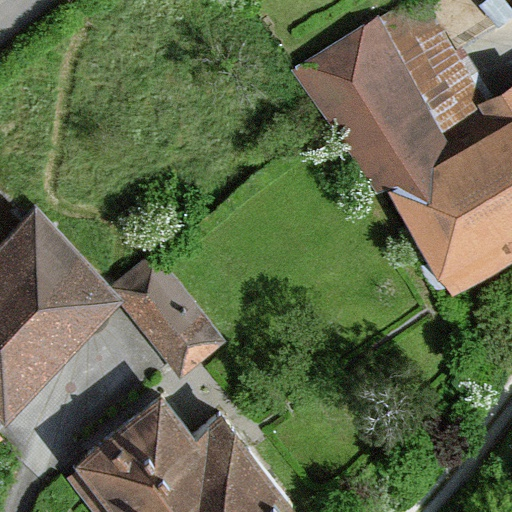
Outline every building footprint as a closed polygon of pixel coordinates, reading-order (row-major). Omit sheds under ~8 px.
[(371,0),(327,0),(288,25),(396,194),(468,151),(371,0)] [(511,124),(468,151),(396,194),(461,301),(511,270),(511,124)] [(115,302),(36,225),(0,261),(0,409),(5,414),(115,302)] [(219,342),(154,261),(116,292),(182,372),(219,342)] [(159,405),(81,467),(116,511),(284,511),(217,427),(192,447),(159,405)]
